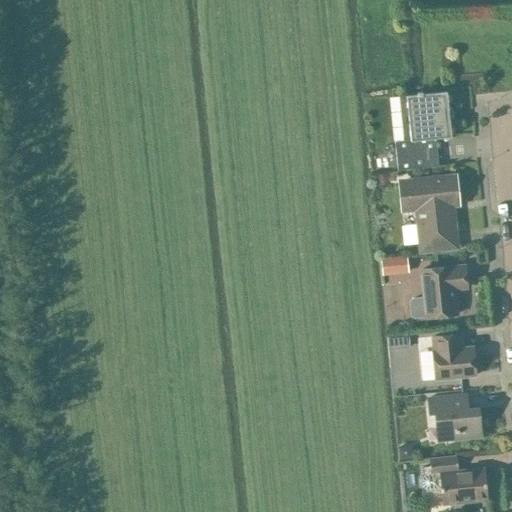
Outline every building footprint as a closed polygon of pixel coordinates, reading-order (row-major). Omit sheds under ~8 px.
[(407,95),(411,140),(452,136),(447,90),(407,95)] [(404,141),(394,142),(397,170),(413,168),(414,168),(411,140),(404,141)] [(389,174),(376,175),(377,186),(390,185),(389,174)] [(415,211),(419,250),(456,246),(451,203),(458,203),(455,176),(398,182),(401,213),(415,211)] [(407,256),(394,257),(396,274),(409,273),(407,256)] [(465,265),(421,269),(424,297),(414,299),(412,301),(413,313),(415,316),(426,314),(426,316),(458,313),(455,289),(467,287),(465,265)] [(461,334),(432,336),(436,379),(476,375),(473,346),(462,347),(461,334)] [(408,335),(388,337),(389,349),(409,347),(408,335)] [(464,400),(428,403),(429,413),(435,413),(435,423),(442,440),(457,434),(459,438),(482,436),(481,428),(478,429),(477,415),(466,416),(464,400)] [(412,445),(398,446),(399,460),(413,459),(412,445)] [(424,476),(421,479),(422,487),(426,489),(426,491),(441,490),(443,504),(489,500),(485,469),(459,471),(457,455),(430,458),(430,466),(423,467),(424,476)]
